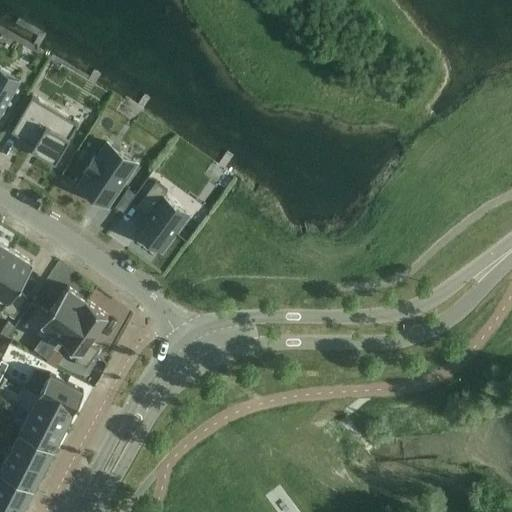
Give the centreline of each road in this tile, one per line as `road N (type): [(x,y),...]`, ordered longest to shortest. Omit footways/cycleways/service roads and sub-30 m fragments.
road 1 (tertiary): [(511,249),(390,315),(221,317),(180,336)]
road 2 (tertiary): [(204,365),(235,347),(405,339),(434,329),(511,256)]
road 3 (residential): [(180,336),(116,280),(0,201)]
road 4 (tertiary): [(180,336),(138,392),(93,502)]
road 5 (tertiary): [(93,502),(161,403),(204,365)]
